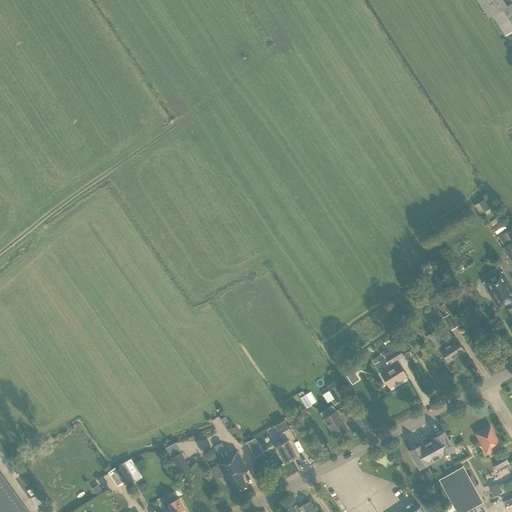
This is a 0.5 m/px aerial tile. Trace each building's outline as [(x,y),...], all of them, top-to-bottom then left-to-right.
[(476,0),(488,18),(490,17),(493,15),(507,6),(502,0),(476,0)] [(511,2),(507,6),(493,15),(505,36),(511,31),(511,2)] [(498,237),(503,247),(511,261),(511,242),(505,232),(498,237)] [(498,309),(511,300),(511,289),(502,272),(483,283),(498,309)] [(449,311),(444,303),(438,307),(443,314),(449,311)] [(451,330),(457,326),(449,314),(443,317),(451,330)] [(447,361),(463,351),(456,340),(453,335),(443,342),(436,331),(426,337),(434,349),(438,347),(447,361)] [(403,356),(394,342),(387,347),(390,351),(383,355),(385,358),(384,358),(388,365),(392,363),(394,366),(381,374),(389,388),(406,377),(398,364),(396,360),(403,356)] [(352,369),(346,373),(352,383),(359,379),(352,369)] [(346,397),(338,384),(329,390),(336,403),(346,397)] [(311,405),(305,395),(300,398),(306,408),(311,405)] [(334,438),(347,429),(336,411),(333,413),(330,408),(320,414),(324,419),(323,419),(334,438)] [(284,463),(296,456),(289,442),(294,439),(289,429),(288,429),(284,421),(275,426),(279,434),(283,443),(276,447),(284,463)] [(483,448),(486,454),(500,446),(490,426),(479,432),(481,437),(479,437),(484,447),(483,448)] [(433,440),(427,443),(439,464),(445,461),(443,457),(454,451),(451,447),(454,445),(450,439),(448,440),(443,432),(432,438),(433,440)] [(191,470),(176,442),(165,448),(170,459),(171,458),(180,475),(191,470)] [(433,468),(439,464),(427,443),(422,446),(421,444),(409,450),(419,469),(430,463),(433,468)] [(224,452),(220,444),(210,449),(214,457),(224,452)] [(215,463),(216,465),(213,467),(213,469),(216,476),(218,477),(222,475),(232,493),(246,486),(241,475),(248,471),(237,451),(215,463)] [(496,470),(508,463),(505,456),(492,463),(496,470)] [(136,481),(125,462),(118,466),(120,468),(118,469),(128,486),(136,481)] [(124,482),(115,467),(107,472),(117,487),(124,482)] [(456,511),(463,511),(481,502),(462,467),(439,479),(456,511)] [(0,474),(0,511),(27,511),(8,485),(0,474)] [(388,488),(390,481),(378,477),(376,484),(388,488)] [(99,484),(103,490),(107,487),(103,481),(99,484)] [(502,493),(497,483),(489,487),(494,497),(502,493)] [(114,493),(106,496),(109,504),(118,500),(114,493)] [(50,511),(39,494),(31,499),(39,511),(50,511)] [(171,511),(182,511),(182,510),(184,509),(179,498),(171,502),(168,497),(161,501),(164,506),(168,504),(171,511)] [(314,511),(309,501),(297,508),(296,505),(286,511),(314,511)]
